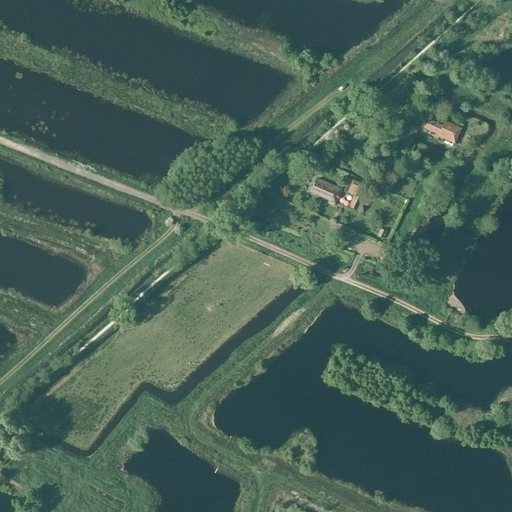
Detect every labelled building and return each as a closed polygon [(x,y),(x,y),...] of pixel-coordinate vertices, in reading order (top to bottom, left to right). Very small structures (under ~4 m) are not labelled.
[(441,138),(451,142),(457,128),(444,122),(442,127),(426,119),(422,128),(442,137),(441,138)] [(418,128),(410,124),(408,130),(416,134),(418,128)] [(310,192),(329,200),(328,202),(334,205),(341,190),(316,179),(310,192)] [(379,189),(388,193),(392,185),(383,181),(379,189)] [(347,193),(354,196),(349,207),(356,211),(362,199),(358,197),(362,189),(351,184),(347,193)] [(376,236),(382,239),(385,232),(380,229),(376,236)]
